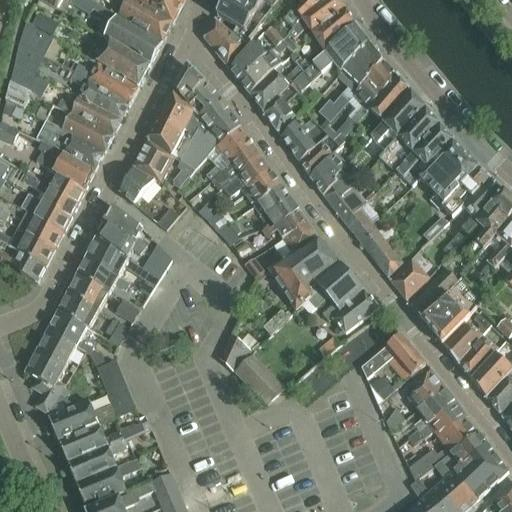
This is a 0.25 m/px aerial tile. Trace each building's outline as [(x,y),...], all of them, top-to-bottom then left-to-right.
[(62,0),(37,0),(37,1),(55,12),(56,11),(62,15),(70,5),(62,1),(62,0)] [(150,10),(134,0),(129,0),(125,7),(117,3),(109,14),(163,46),(174,25),(150,10)] [(165,0),(134,0),(150,10),(157,0),(161,0),(164,2),(165,0)] [(161,0),(157,0),(150,10),(174,25),(182,7),(186,0),(165,0),(164,2),(161,0)] [(266,22),(228,0),(215,23),(233,37),(245,48),(266,22)] [(279,4),(271,0),(228,0),(266,22),(279,4)] [(290,18),(276,33),(271,38),(280,46),(282,44),(289,37),(304,22),(332,0),(312,0),(292,21),(290,18)] [(346,13),(338,0),(332,0),(304,22),(289,37),(294,43),(307,31),(313,38),(346,13)] [(295,0),(299,3),(292,9),(294,12),(289,17),(290,18),(292,21),(312,0),(295,0)] [(163,46),(109,14),(95,6),(91,12),(113,25),(103,42),(109,46),(110,45),(150,70),(163,46)] [(56,17),(37,7),(28,22),(47,33),(56,17)] [(321,49),(304,65),(301,61),(296,66),(298,68),(305,75),(356,29),(346,13),(313,38),(312,38),(321,49)] [(233,37),(215,23),(204,41),(216,55),(233,37)] [(52,42),(27,27),(21,38),(46,53),(52,42)] [(271,38),(276,33),(272,29),(265,35),(276,48),(277,49),(280,46),(271,38)] [(356,29),(305,75),(293,86),(301,96),(334,68),(341,77),(370,46),(356,29)] [(245,48),(233,37),(216,55),(227,69),(241,55),(245,48)] [(109,46),(103,42),(98,39),(87,60),(99,66),(98,68),(139,91),(150,70),(110,45),(109,46)] [(277,49),(240,85),(250,98),(275,74),(283,66),(276,58),(286,49),(282,44),(280,46),(277,49)] [(254,45),(243,57),(230,73),(240,85),(277,49),(276,48),(265,56),(254,45)] [(370,46),(341,77),(339,78),(351,90),(349,92),(348,90),(341,98),(348,104),(349,105),(353,100),(363,90),(367,86),(371,80),(375,75),(383,63),(370,46)] [(14,69),(34,78),(44,61),(19,47),(14,69)] [(363,90),(353,100),(362,111),(351,122),(352,124),(345,131),(350,135),(369,113),(397,80),(383,63),(375,75),(371,80),(367,86),(363,90)] [(98,68),(94,75),(79,67),(74,76),(89,84),(131,107),(139,91),(98,68)] [(283,83),(275,74),(250,98),(264,114),(289,90),(293,86),(305,75),(298,68),(283,83)] [(12,78),(10,85),(32,97),(38,100),(41,101),(49,86),(34,78),(14,69),(12,78)] [(185,105),(205,86),(188,69),(175,93),(185,105)] [(89,84),(74,76),(70,83),(84,90),(78,100),(122,124),(131,107),(89,84)] [(397,80),(369,113),(377,120),(366,132),(367,133),(362,139),(369,145),(411,96),(397,80)] [(32,97),(10,85),(5,103),(9,104),(25,112),(32,97)] [(205,86),(185,105),(195,115),(200,120),(220,101),(205,86)] [(289,90),(264,114),(264,115),(278,135),(293,121),(295,119),(286,108),(297,99),(289,90)] [(314,106),(321,99),(315,92),(308,99),(314,106)] [(185,105),(175,93),(174,93),(164,111),(187,128),(195,115),(185,105)] [(411,96),(369,145),(365,149),(371,155),(379,148),(386,155),(389,151),(426,112),(411,96)] [(348,104),(341,98),(333,107),(328,102),(317,115),(329,126),(348,104)] [(122,124),(78,100),(74,110),(60,104),(57,110),(70,117),(114,140),(122,124)] [(195,115),(187,128),(185,133),(194,139),(181,162),(186,165),(180,173),(190,179),(207,159),(216,149),(240,128),(220,101),(200,120),(195,115)] [(9,104),(5,103),(3,112),(21,121),(25,112),(9,104)] [(70,117),(57,110),(53,108),(50,113),(40,108),(36,118),(46,123),(105,155),(114,140),(70,117)] [(164,111),(159,122),(182,138),(185,133),(187,128),(164,111)] [(389,151),(386,155),(379,162),(385,169),(386,168),(392,174),(394,172),(396,174),(413,158),(440,129),(426,112),(389,151)] [(182,138),(159,122),(147,143),(148,143),(171,159),(182,138)] [(299,122),(296,126),(282,140),(300,165),(328,139),(326,137),(316,127),(311,122),(304,128),(299,122)] [(105,155),(46,123),(41,133),(62,143),(63,140),(69,143),(62,158),(95,176),(105,155)] [(0,127),(0,129),(0,142),(13,148),(18,136),(0,127)] [(216,149),(207,159),(217,169),(207,177),(210,181),(218,174),(219,176),(233,166),(232,165),(253,148),(240,128),(216,149)] [(454,146),(440,129),(413,158),(396,174),(403,181),(419,164),(428,173),(454,146)] [(337,140),(328,131),(326,137),(328,139),(340,150),(347,143),(341,136),(337,140)] [(340,150),(328,139),(300,165),(311,181),(334,158),(333,157),(340,150)] [(148,143),(134,172),(156,184),(160,186),(174,161),(171,159),(148,143)] [(454,146),(428,173),(419,181),(436,198),(430,204),(437,211),(443,205),(445,206),(479,171),(454,146)] [(95,176),(62,158),(41,147),(38,152),(42,155),(35,166),(58,178),(86,193),(95,176)] [(218,174),(210,181),(219,192),(222,190),(238,176),(248,189),(271,172),(259,156),(253,148),(232,165),(233,166),(219,176),(218,174)] [(343,169),(334,158),(311,181),(324,199),(338,186),(335,183),(332,179),(343,169)] [(0,181),(1,182),(9,169),(0,164),(0,181)] [(133,171),(120,195),(135,208),(148,193),(156,184),(134,172),(133,171)] [(479,171),(445,206),(441,210),(453,222),(464,211),(491,183),(479,171)] [(281,186),(271,172),(248,189),(238,176),(222,190),(233,203),(243,195),(250,203),(256,200),(257,202),(281,186)] [(346,197),(353,190),(342,176),(335,183),(338,186),(346,197)] [(86,193),(58,178),(55,185),(46,180),(43,185),(26,177),(25,179),(79,208),(86,193)] [(79,208),(25,179),(23,184),(48,198),(43,207),(71,222),(79,208)] [(474,221),(453,243),(452,242),(443,251),(450,258),(506,197),(491,183),(464,211),(474,221)] [(256,200),(250,203),(261,217),(265,213),(266,215),(291,200),(281,186),(257,202),(256,200)] [(338,186),(324,199),(332,209),(346,197),(338,186)] [(366,206),(353,190),(346,197),(355,206),(359,213),(366,206)] [(355,206),(346,197),(332,209),(340,219),(355,206)] [(450,258),(458,267),(449,275),(458,285),(463,280),(461,278),(489,249),(511,224),(511,203),(506,197),(450,258)] [(64,235),(71,222),(43,207),(29,199),(22,213),(26,216),(36,221),(64,235)] [(265,213),(261,217),(259,218),(264,225),(263,225),(267,231),(269,231),(271,234),(300,214),(291,200),(266,215),(265,213)] [(359,213),(355,206),(340,219),(347,229),(362,216),(359,213)] [(379,222),(366,206),(359,213),(362,216),(370,226),(372,228),(379,222)] [(113,209),(104,226),(144,254),(148,250),(137,242),(143,232),(113,209)] [(167,234),(179,219),(170,211),(157,227),(167,234)] [(0,212),(0,221),(7,225),(10,219),(0,212)] [(216,233),(227,226),(226,225),(231,221),(224,212),(208,224),(216,233)] [(248,212),(235,222),(242,230),(255,220),(248,212)] [(269,231),(267,231),(262,234),(267,242),(279,235),(284,243),(309,226),(300,214),(271,234),(269,231)] [(64,235),(36,221),(26,216),(18,232),(55,252),(64,235)] [(362,216),(347,229),(355,238),(370,226),(362,216)] [(442,220),(424,237),(430,244),(448,227),(442,220)] [(511,224),(489,249),(497,256),(487,267),(495,274),(500,268),(511,254),(511,224)] [(144,254),(104,226),(97,241),(127,261),(132,253),(141,259),(144,254)] [(231,231),(227,226),(216,233),(229,247),(230,249),(240,241),(237,237),(241,235),(235,227),(231,231)] [(309,226),(284,243),(294,258),(300,254),(319,242),(309,226)] [(370,226),(355,238),(362,248),(378,235),(372,228),(370,226)] [(0,235),(0,243),(18,253),(47,268),(55,252),(18,232),(12,242),(0,235)] [(394,255),(378,235),(362,248),(379,269),(394,255)] [(127,261),(97,241),(87,259),(120,280),(126,270),(143,280),(147,274),(143,271),(139,269),(127,261)] [(275,279),(295,309),(298,314),(310,303),(313,300),(309,287),(321,277),(339,267),(319,242),(300,254),(294,258),(270,272),(275,279)] [(172,263),(158,248),(155,245),(148,257),(150,259),(151,259),(150,260),(166,273),(172,263)] [(47,268),(18,253),(14,260),(0,252),(0,259),(23,272),(20,276),(38,286),(47,268)] [(511,254),(500,268),(511,279),(511,277),(511,254)] [(394,255),(379,269),(388,280),(403,266),(394,255)] [(428,293),(426,295),(410,307),(420,320),(449,296),(447,295),(458,285),(449,275),(458,267),(450,258),(442,268),(446,272),(427,292),(428,293)] [(87,259),(77,278),(110,297),(116,288),(125,293),(130,286),(120,280),(87,259)] [(150,259),(143,271),(147,274),(151,276),(160,283),(166,273),(150,260),(151,259),(150,259)] [(254,261),(245,267),(244,268),(256,283),(266,276),(254,261)] [(405,270),(391,284),(407,304),(430,280),(412,262),(405,270)] [(340,266),(339,267),(321,277),(309,287),(313,300),(310,303),(316,309),(327,299),(352,279),(340,266)] [(160,283),(151,276),(140,294),(150,300),(156,289),(160,283)] [(100,315),(110,297),(77,278),(68,296),(100,315)] [(352,279),(327,299),(334,307),(323,317),(329,324),(332,321),(345,338),(364,324),(379,311),(364,293),(352,279)] [(449,296),(420,320),(443,347),(457,333),(471,317),(487,302),(463,280),(458,285),(447,295),(449,296)] [(68,296),(58,315),(88,332),(90,333),(100,315),(68,296)] [(116,316),(134,327),(140,316),(123,306),(116,316)] [(289,317),(284,312),(282,314),(278,311),(258,330),(266,339),(289,317)] [(459,336),(445,350),(458,367),(459,367),(483,338),(492,328),(488,325),(490,323),(482,314),(474,322),(480,328),(476,334),(469,327),(459,336)] [(88,332),(58,315),(48,334),(78,350),(87,355),(88,353),(95,371),(107,367),(104,358),(94,353),(95,350),(82,343),(88,332)] [(508,341),(511,337),(511,327),(505,321),(497,330),(508,341)] [(130,333),(118,325),(113,322),(105,335),(112,339),(109,344),(119,350),(130,333)] [(78,350),(48,334),(37,354),(66,371),(69,366),(78,350)] [(234,375),(253,357),(232,337),(220,363),(229,371),(234,375)] [(426,367),(402,338),(362,371),(367,382),(390,363),(397,371),(401,368),(411,380),(426,367)] [(499,351),(483,338),(459,367),(472,383),(496,356),(495,356),(499,351)] [(318,352),(325,360),(340,347),(334,339),(318,352)] [(371,345),(360,355),(368,365),(379,355),(371,345)] [(66,371),(37,354),(26,376),(38,382),(32,391),(43,398),(36,410),(47,417),(57,399),(64,388),(59,385),(66,371)] [(496,356),(472,383),(487,401),(511,374),(511,362),(507,368),(496,356)] [(253,357),(234,375),(268,409),(286,391),(253,357)] [(107,367),(95,371),(100,381),(120,373),(116,364),(107,367)] [(120,373),(100,381),(104,390),(124,382),(120,373)] [(431,373),(419,389),(414,383),(405,395),(418,413),(445,392),(431,373)] [(511,374),(487,401),(500,417),(511,403),(511,374)] [(377,382),(370,387),(382,403),(394,393),(383,381),(378,385),(377,382)] [(124,382),(104,390),(107,399),(127,392),(124,382)] [(131,401),(127,392),(107,399),(111,409),(131,401)] [(418,413),(424,421),(414,428),(419,435),(429,427),(456,406),(445,392),(418,413)] [(341,397),(326,403),(330,412),(344,406),(341,397)] [(136,413),(131,401),(111,409),(112,410),(116,421),(136,413)] [(90,404),(67,414),(49,421),(59,445),(99,428),(116,421),(112,410),(101,415),(103,420),(97,422),(95,418),(90,404)] [(429,427),(419,435),(409,443),(413,448),(433,433),(440,442),(468,421),(456,406),(429,427)] [(511,409),(502,420),(511,431),(511,429),(511,409)] [(395,411),(386,426),(391,435),(405,422),(395,411)] [(423,460),(409,471),(416,485),(432,472),(436,469),(442,465),(445,462),(479,436),(468,421),(440,442),(446,451),(437,457),(433,452),(423,460)] [(104,440),(99,428),(59,445),(68,466),(124,443),(145,434),(141,424),(104,440)] [(442,465),(436,469),(446,482),(455,475),(460,470),(462,469),(462,470),(488,448),(479,436),(445,462),(442,465)] [(124,443),(68,466),(77,487),(76,487),(77,488),(117,471),(112,459),(127,452),(124,443)] [(488,448),(462,470),(472,482),(497,460),(488,448)] [(472,482),(466,487),(478,503),(509,475),(497,460),(472,482)] [(117,471),(77,488),(86,510),(104,503),(125,494),(120,480),(136,473),(132,464),(117,471)] [(416,510),(413,511),(468,511),(478,503),(466,487),(472,482),(462,470),(462,469),(460,470),(455,475),(446,482),(443,485),(424,502),(416,510)] [(170,477),(151,485),(155,495),(156,497),(175,488),(170,477)] [(131,497),(105,507),(92,511),(124,511),(125,511),(141,505),(139,501),(155,495),(151,485),(130,495),(131,497)] [(175,488),(156,497),(160,508),(180,499),(175,488)] [(493,507),(486,511),(494,511),(496,511),(508,511),(510,511),(511,511),(511,490),(492,506),(493,507)] [(180,499),(160,508),(162,511),(182,511),(185,511),(180,499)]
